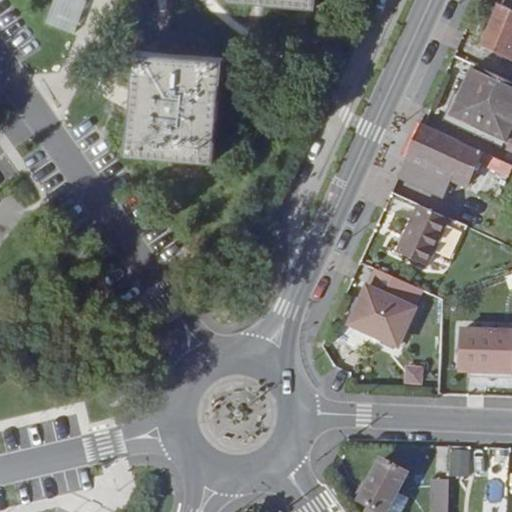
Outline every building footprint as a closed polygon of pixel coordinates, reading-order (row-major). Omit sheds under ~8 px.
[(53,0),(45,23),(74,34),(87,0),(53,0)] [(501,7),(484,47),(511,59),(511,2),(508,0),(504,8),(501,7)] [(138,50),(128,153),(215,161),(225,58),(138,50)] [(511,83),(477,68),(454,115),(508,139),(511,129),(511,83)] [(511,165),(424,126),(402,174),(443,192),(450,178),(468,186),(478,164),(510,178),(511,174),(511,165)] [(450,219),(422,206),(401,252),(429,265),(448,223),(450,219)] [(448,223),(429,265),(440,269),(459,228),(448,223)] [(511,246),(489,236),(484,246),(511,259),(511,246)] [(414,288),(377,271),(352,326),(400,347),(417,310),(407,305),(414,288)] [(464,372),(511,373),(511,332),(465,331),(464,372)] [(403,384),(421,386),(423,368),(405,366),(403,384)] [(454,452),(453,476),(471,477),(472,452),(454,452)] [(382,511),(389,511),(410,474),(382,460),(361,501),(382,511)] [(433,511),(449,511),(451,482),(434,482),(433,511)]
